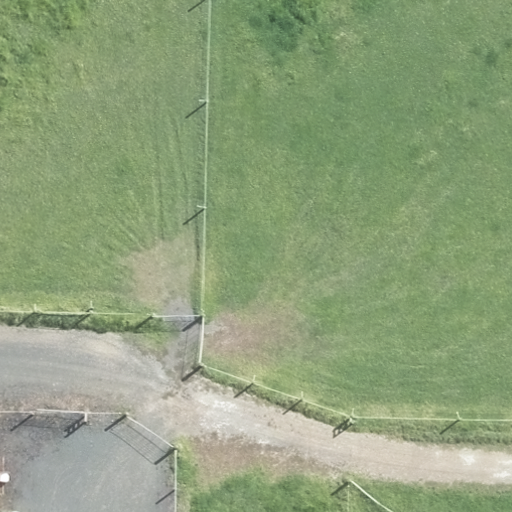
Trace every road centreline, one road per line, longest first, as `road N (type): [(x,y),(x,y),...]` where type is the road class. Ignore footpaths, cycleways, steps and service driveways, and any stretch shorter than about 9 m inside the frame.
road 1 (track): [(511,460),(263,419),(143,342),(0,340)]
road 2 (track): [(178,364),(129,476),(102,511)]
